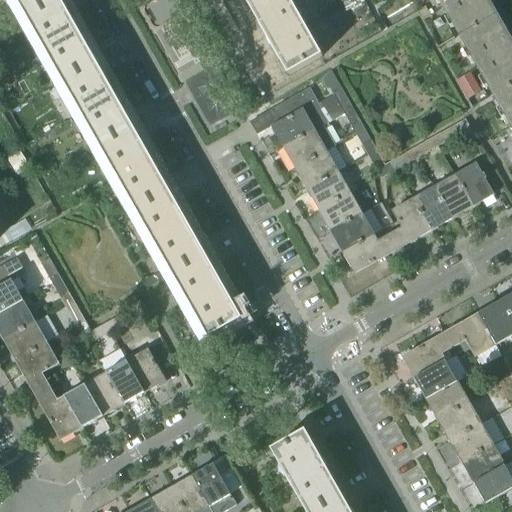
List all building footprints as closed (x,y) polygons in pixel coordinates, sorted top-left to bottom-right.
[(15,0),(41,46),(48,58),(77,108),(76,109),(83,121),(84,120),(99,147),(114,174),(120,186),(121,186),(150,238),(156,250),(157,250),(186,301),(192,314),(193,313),(208,340),(242,321),(226,293),(223,288),(221,283),(220,283),(190,229),(187,224),(185,220),(184,220),(154,166),(154,165),(151,160),(149,156),(148,156),(117,101),(114,96),(112,91),(112,92),(81,37),(79,32),(76,28),(75,28),(59,0),(15,0)] [(169,0),(153,0),(146,4),(157,23),(177,13),(169,0)] [(244,0),(267,39),(266,39),(269,44),(272,49),(288,77),(322,58),(306,31),(307,30),(304,25),(300,18),(300,19),(289,0),(244,0)] [(346,0),(342,2),(347,12),(364,3),(362,0),(346,0)] [(437,0),(451,24),(468,54),(485,85),(502,114),(511,131),(511,43),(487,0),(437,0)] [(417,13),(423,22),(430,18),(424,9),(417,13)] [(458,80),(470,99),(483,90),(471,72),(458,80)] [(323,78),(332,94),(340,89),(331,73),(324,77),(323,78)] [(333,97),(340,108),(349,103),(340,89),(332,94),(333,97)] [(275,136),(283,149),(315,131),(322,127),(311,107),(317,103),(310,90),(300,95),(281,106),(268,113),(270,115),(276,126),(270,129),(271,129),(273,128),(277,135),(275,136)] [(331,123),(344,116),(340,108),(333,97),(320,104),(331,123)] [(349,103),(340,108),(344,116),(348,123),(357,118),(349,103)] [(465,121),(440,135),(445,143),(459,136),(466,147),(476,141),(465,121)] [(368,137),(359,122),(350,127),(359,142),(368,137)] [(287,157),(295,171),(335,148),(328,136),(324,130),(328,128),(326,125),(322,127),(315,131),(283,149),(283,150),(282,151),(282,152),(284,151),(287,157)] [(445,143),(440,135),(426,143),(431,152),(445,143)] [(378,156),(370,141),(361,146),(370,161),(378,156)] [(422,145),(408,153),(412,162),(427,154),(422,145)] [(7,160),(17,177),(30,169),(21,154),(20,152),(7,160)] [(295,172),(306,191),(338,173),(327,152),(295,171),(293,171),(294,172),(295,172)] [(403,156),(388,164),(393,173),(408,164),(403,156)] [(384,166),(381,160),(372,165),(381,180),(389,175),(384,167),(384,166)] [(475,166),(456,177),(474,208),(493,197),(493,198),(494,197),(476,165),(475,165),(475,166)] [(307,192),(318,212),(350,194),(338,173),(306,191),(305,192),(306,193),(307,192)] [(456,177),(434,189),(453,222),(453,221),(452,220),(472,209),(473,210),(474,210),(473,208),(474,208),(456,177)] [(434,189),(412,201),(431,234),(431,232),(451,221),(452,222),(453,222),(434,189)] [(319,213),(330,233),(362,215),(350,194),(318,212),(317,213),(317,214),(319,213)] [(401,230),(391,236),(399,250),(409,245),(410,246),(411,245),(410,244),(429,233),(430,234),(431,234),(412,201),(391,213),(401,230)] [(340,254),(341,255),(374,236),(362,215),(330,233),(329,234),(329,235),(331,234),(342,254),(340,254)] [(25,221),(5,232),(11,243),(31,232),(27,225),(25,221)] [(374,236),(341,255),(341,256),(342,255),(354,276),(399,250),(391,236),(378,243),(374,236)] [(17,260),(0,269),(0,287),(11,282),(12,282),(25,275),(17,260)] [(40,265),(49,280),(57,275),(49,260),(40,265)] [(145,284),(148,289),(165,279),(162,274),(145,284)] [(57,275),(49,280),(57,295),(66,290),(57,275)] [(0,317),(23,304),(29,300),(24,291),(18,294),(11,283),(12,283),(12,282),(11,282),(0,287),(0,317)] [(77,310),(68,294),(60,300),(68,315),(77,310)] [(511,296),(506,300),(500,303),(511,326),(511,296)] [(499,304),(478,316),(479,318),(495,347),(511,337),(511,326),(500,303),(499,302),(498,303),(499,304)] [(0,335),(4,342),(35,324),(23,304),(0,317),(0,335)] [(126,313),(113,321),(118,329),(131,322),(126,313)] [(71,319),(80,335),(88,330),(79,314),(71,319)] [(456,328),(445,334),(453,349),(464,343),(474,360),(495,347),(479,318),(478,316),(477,314),(476,315),(477,316),(457,328),(456,326),(455,327),(456,328)] [(118,329),(113,321),(100,328),(105,337),(118,329)] [(4,343),(15,363),(47,345),(35,324),(4,342),(2,343),(3,344),(4,343)] [(95,330),(90,333),(91,334),(82,339),(87,347),(101,339),(95,330)] [(402,359),(413,380),(444,363),(441,356),(453,349),(445,334),(402,359)] [(28,385),(35,397),(49,389),(41,376),(59,366),(47,345),(15,363),(14,364),(15,365),(16,364),(27,384),(26,384),(26,385),(28,385)] [(126,364),(144,395),(145,396),(146,396),(145,394),(165,383),(166,383),(148,351),(147,351),(147,352),(126,364)] [(424,402),(424,403),(457,384),(444,363),(413,380),(412,381),(413,382),(414,381),(425,401),(424,402)] [(126,364),(106,375),(125,408),(124,406),(144,395),(126,364)] [(106,375),(85,387),(103,420),(104,419),(103,418),(123,407),(124,408),(125,408),(106,375)] [(505,381),(497,386),(505,400),(511,396),(511,391),(511,389),(510,389),(505,381)] [(426,402),(437,422),(468,404),(457,384),(424,403),(425,403),(426,402)] [(85,387),(64,399),(83,432),(83,431),(82,430),(102,419),(103,420),(85,387)] [(49,389),(35,397),(60,442),(81,430),(82,432),(83,432),(64,399),(57,403),(49,389)] [(438,423),(449,443),(480,425),(468,404),(437,422),(436,423),(436,424),(438,423)] [(450,444),(461,464),(492,446),(480,425),(449,443),(448,443),(448,445),(450,444)] [(271,451),(286,478),(293,491),(293,490),(305,511),(349,511),(326,470),(323,465),(321,460),(305,432),(271,451)] [(461,465),(473,484),(504,467),(492,446),(461,464),(459,464),(460,465),(461,465)] [(191,476),(191,477),(209,509),(230,498),(231,498),(213,466),(212,466),(212,467),(192,478),(191,476)] [(511,481),(504,467),(473,484),(471,485),(472,486),(473,486),(484,505),(484,506),(485,507),(511,491),(511,481)] [(171,488),(170,489),(183,511),(204,511),(209,509),(191,477),(190,477),(191,478),(171,490),(171,488)] [(150,500),(149,501),(155,511),(183,511),(170,489),(169,489),(170,490),(151,502),(150,500)] [(128,511),(129,511),(128,511),(155,511),(149,501),(149,502),(132,511),(128,511)]
